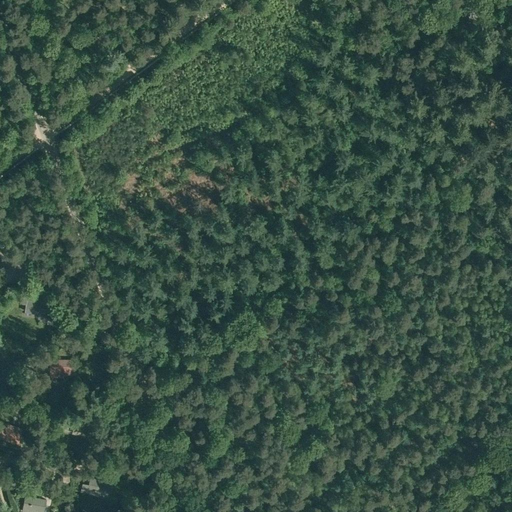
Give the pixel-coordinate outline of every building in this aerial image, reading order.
[(40,307),(41,298),(23,295),(22,302),(26,302),(25,310),(38,312),(38,316),(48,318),(47,322),(54,322),(55,314),(49,313),(49,308),(40,307)] [(49,369),(49,377),(63,377),(63,374),(76,374),(76,359),(63,359),(50,359),(50,351),(42,351),(42,360),(42,368),(49,369)] [(60,429),(86,437),(90,422),(76,418),(65,415),(60,429)] [(1,421),(0,423),(0,434),(5,436),(4,439),(19,444),(23,427),(1,421)] [(80,491),(107,496),(111,482),(91,477),(89,482),(83,481),(80,491)] [(21,511),(23,511),(43,511),(46,499),(25,495),(21,511)]
